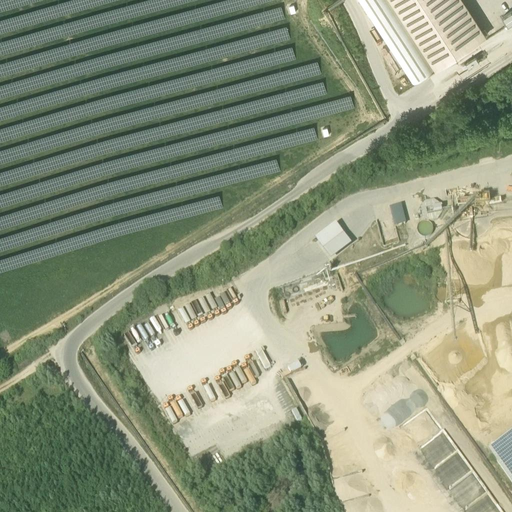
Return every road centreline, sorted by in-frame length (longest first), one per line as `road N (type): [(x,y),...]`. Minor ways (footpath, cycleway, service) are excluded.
road 1 (unknown): [(511,161),(359,206),(285,264),(277,282),(284,319),(348,411)]
road 2 (unknown): [(348,411),(374,374),(430,332),(464,313),(510,303)]
road 3 (unknown): [(348,411),(390,477),(432,511)]
road 4 (unknown): [(411,130),(354,17)]
